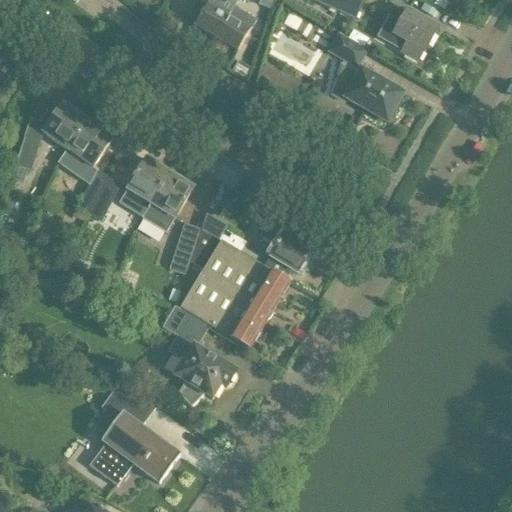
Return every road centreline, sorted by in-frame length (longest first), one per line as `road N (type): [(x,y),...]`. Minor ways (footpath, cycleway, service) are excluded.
road 1 (unclassified): [(216,511),(394,255)]
road 2 (unclassified): [(394,255),(143,102)]
road 3 (unclassified): [(394,255),(511,41)]
road 4 (unclassified): [(143,102),(0,4)]
